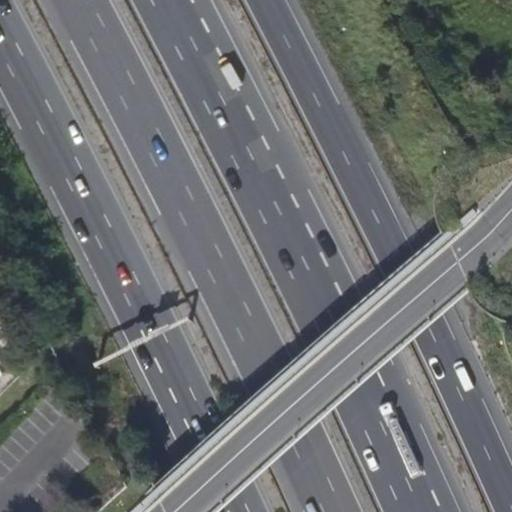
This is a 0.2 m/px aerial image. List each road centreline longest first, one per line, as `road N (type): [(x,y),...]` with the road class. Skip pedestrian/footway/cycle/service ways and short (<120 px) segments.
road 1 (motorway): [(78,0),(334,511)]
road 2 (motorway): [(417,511),(161,0)]
road 3 (trunk): [(511,509),(264,0)]
road 4 (trunk): [(0,32),(237,511)]
